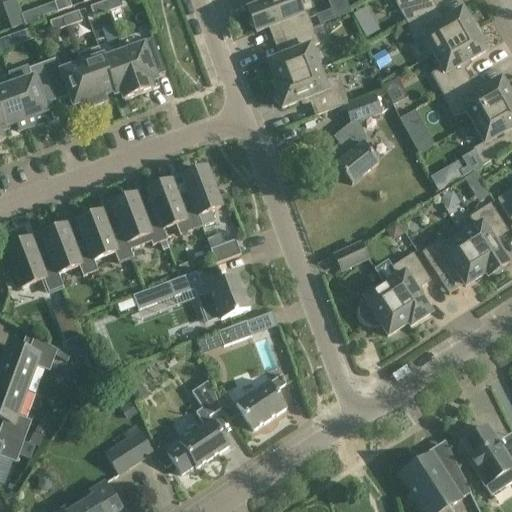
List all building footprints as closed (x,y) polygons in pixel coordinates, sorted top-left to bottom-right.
[(71,9),(67,0),(65,0),(54,4),(57,15),(71,9)] [(119,0),(114,0),(104,4),(108,14),(123,8),(119,0)] [(294,0),(278,0),(263,6),(248,12),(250,17),(249,19),(248,22),(249,24),(250,27),(252,29),(255,30),(257,34),(270,29),(271,31),(279,30),(283,41),(313,30),(307,14),(301,16),(294,0)] [(397,0),(394,3),(406,25),(434,9),(428,0),(397,0)] [(108,14),(104,4),(90,9),(94,19),(108,14)] [(365,38),(378,31),(367,8),(354,15),(365,38)] [(422,36),(433,56),(478,30),(476,26),(472,22),(469,20),(464,18),(461,12),(449,19),(448,17),(439,19),(434,9),(406,25),(415,40),(422,36)] [(330,11),(315,17),(319,26),(333,21),(330,11)] [(78,14),(64,19),(68,29),(82,24),(78,14)] [(20,18),(8,22),(11,30),(23,26),(20,18)] [(53,34),(68,29),(64,19),(50,24),(53,34)] [(282,59),(268,64),(277,87),(318,71),(316,66),(320,64),(314,48),(319,46),(313,30),(312,30),(283,41),(288,52),(281,57),(282,59)] [(478,30),(433,56),(439,66),(430,75),(442,96),(468,81),(463,71),(469,66),(468,63),(485,54),(482,48),(482,43),(482,39),(480,34),(478,30)] [(0,43),(0,53),(0,55),(15,49),(11,39),(0,43)] [(143,47),(123,55),(138,97),(159,90),(155,78),(164,74),(152,40),(142,44),(143,47)] [(87,53),(78,57),(81,66),(88,87),(96,109),(106,105),(103,98),(113,94),(114,94),(102,62),(103,62),(102,58),(99,49),(87,53)] [(123,55),(103,62),(102,62),(114,94),(113,94),(114,97),(121,95),(123,103),(138,97),(123,55)] [(57,60),(42,66),(57,105),(70,100),(73,109),(84,104),(87,112),(96,109),(81,66),(61,73),(57,60)] [(57,105),(42,66),(28,71),(32,80),(12,87),(27,130),(37,126),(34,119),(46,115),(44,110),(57,105)] [(277,87),(273,88),(275,92),(274,95),(273,96),(273,97),(273,100),(274,101),(275,103),(277,105),(280,106),(282,110),(302,103),(303,105),(311,103),(317,118),(349,106),(339,81),(323,82),(318,71),(277,87)] [(0,117),(5,130),(5,129),(15,126),(18,133),(27,130),(12,87),(9,77),(0,80),(0,117)] [(468,81),(442,96),(454,118),(466,115),(472,125),(511,102),(511,92),(508,89),(504,87),(500,82),(483,91),(482,89),(474,92),(468,81)] [(381,115),(375,97),(344,108),(350,125),(335,138),(340,145),(326,157),(351,189),(378,167),(361,147),(360,148),(356,144),(364,138),(359,123),(381,115)] [(511,102),(472,125),(483,145),(473,151),(482,168),(511,149),(511,148),(506,138),(511,133),(511,131),(511,130),(511,102)] [(434,166),(426,171),(438,192),(446,187),(434,166)] [(198,218),(199,218),(221,209),(206,170),(183,179),(192,204),(198,218)] [(474,173),(463,180),(467,185),(475,187),(481,183),(474,173)] [(170,184),(166,185),(164,180),(153,184),(155,190),(147,193),(157,217),(162,232),(163,231),(176,227),(180,237),(203,228),(199,218),(198,218),(192,204),(180,208),(170,184)] [(511,191),(497,201),(511,224),(511,191)] [(162,232),(157,217),(144,222),(135,197),(112,206),(122,235),(129,252),(130,252),(151,244),(152,248),(167,242),(163,231),(162,232)] [(468,220),(455,228),(462,238),(461,238),(486,275),(485,275),(487,279),(491,276),(493,278),(496,278),(498,278),(500,277),(502,276),(503,273),(504,271),(503,269),(507,266),(496,248),(498,247),(495,239),(507,232),(490,206),(468,220)] [(93,263),(94,262),(114,254),(118,265),(133,259),(130,252),(129,252),(122,235),(110,239),(101,215),(78,224),(87,248),(93,263)] [(397,225),(385,233),(390,240),(396,241),(404,236),(397,225)] [(93,263),(87,248),(75,253),(65,228),(42,237),(52,262),(57,276),(58,276),(79,268),(83,279),(98,273),(94,262),(93,263)] [(465,288),(485,275),(486,275),(461,238),(442,251),(438,244),(421,255),(438,281),(450,273),(456,279),(458,278),(465,288)] [(63,288),(58,276),(57,276),(52,262),(39,267),(30,242),(7,251),(22,290),(43,282),(48,294),(63,288)] [(241,257),(235,242),(210,251),(216,266),(241,257)] [(367,261),(360,246),(334,258),(341,273),(367,261)] [(394,281),(384,288),(408,325),(410,329),(430,316),(419,298),(421,297),(418,289),(429,281),(413,255),(391,270),(394,281)] [(202,287),(197,273),(169,284),(174,298),(194,291),(208,327),(250,312),(236,274),(202,287)] [(388,338),(408,325),(384,288),(363,302),(361,304),(359,306),(357,309),(357,312),(356,315),(357,318),(358,321),(359,324),(361,326),(364,328),(371,323),(377,329),(380,327),(388,338)] [(152,290),(133,297),(138,312),(157,305),(152,290)] [(68,309),(54,315),(65,344),(79,339),(68,309)] [(252,338),(246,324),(218,334),(223,349),(252,338)] [(8,348),(0,369),(0,383),(26,392),(35,368),(50,373),(57,352),(34,339),(28,355),(8,348)] [(286,386),(282,376),(269,385),(236,407),(253,433),(287,411),(275,394),(286,386)] [(179,445),(180,447),(167,456),(181,477),(195,469),(196,471),(229,449),(209,418),(221,410),(219,407),(210,382),(192,394),(202,410),(196,415),(204,428),(179,445)] [(17,417),(26,392),(0,383),(0,421),(3,423),(0,430),(0,435),(24,444),(31,423),(17,417)] [(139,435),(135,427),(122,435),(127,443),(104,457),(117,477),(153,455),(139,435)] [(465,444),(462,445),(471,461),(468,462),(485,488),(491,498),(500,493),(511,484),(511,447),(502,454),(487,429),(476,436),(473,434),(465,440),(465,444)] [(0,458),(16,465),(19,457),(30,461),(34,448),(24,444),(0,435),(0,458)] [(442,475),(431,458),(400,477),(422,511),(432,511),(448,502),(452,507),(470,495),(456,466),(442,475)] [(64,511),(62,511),(120,511),(121,511),(113,498),(105,485),(89,495),(92,500),(73,511),(64,511)]
